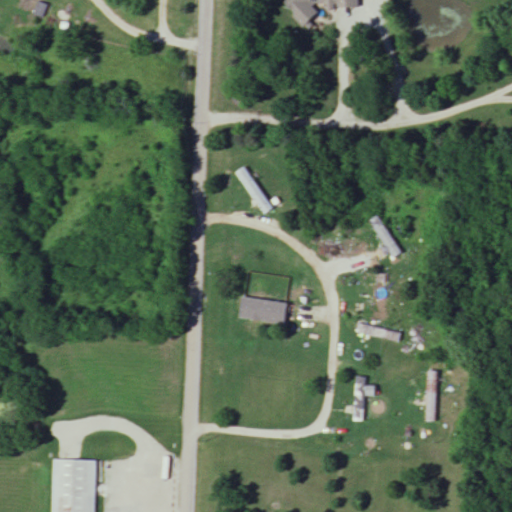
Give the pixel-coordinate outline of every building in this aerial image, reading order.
[(294,0),(294,26),(317,26),(317,11),(341,11),(341,0),(294,0)] [(238,174),(263,217),(273,211),(247,168),(238,174)] [(403,254),(379,217),(370,223),(394,260),(403,254)] [(378,294),(379,277),(364,276),(361,322),(374,323),(376,304),(382,304),(383,294),(378,294)] [(241,313),(286,315),(286,305),(242,304),(241,313)] [(438,422),(438,372),(428,372),(428,422),(438,422)] [(355,422),(365,422),(366,396),(377,396),(377,388),(367,387),(367,378),(357,377),(355,422)] [(96,511),(97,461),(55,461),(53,511),(96,511)]
